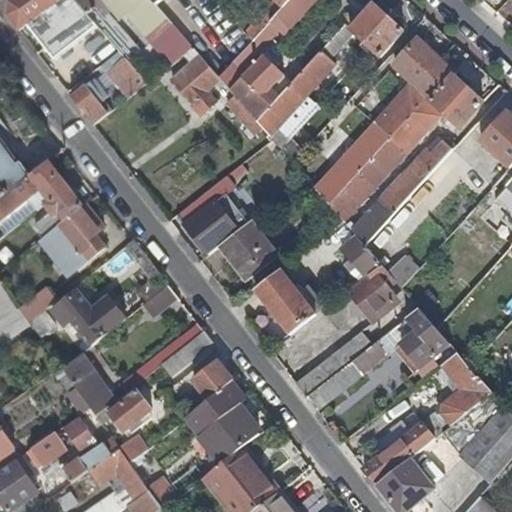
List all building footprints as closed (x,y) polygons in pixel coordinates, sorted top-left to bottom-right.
[(53,60),(97,26),(75,0),(12,0),(9,2),(7,17),(18,31),(26,25),(53,60)] [(129,10),(173,62),(177,59),(192,48),(156,5),(150,0),(75,0),(97,26),(110,41),(118,35),(104,18),(113,12),(118,18),(129,10)] [(315,0),(289,0),(283,7),(273,18),(271,20),(253,40),(259,46),(262,42),(266,45),(279,30),(284,34),(315,0)] [(283,7),(274,0),(265,10),(273,18),(283,7)] [(304,150),(299,145),(292,139),(289,142),(276,131),(308,96),(336,64),(332,61),(356,35),(379,56),(403,30),(374,4),(351,29),(346,24),(282,95),(280,96),(257,122),(272,140),(292,163),(304,150)] [(273,18),(265,10),(245,32),(252,42),(253,40),(271,20),(273,18)] [(417,38),(393,64),(431,99),(431,100),(445,114),(442,118),(454,129),(457,125),(459,127),(482,102),(454,76),(456,74),(417,38)] [(207,91),(211,88),(220,80),(218,78),(205,62),(192,48),(177,59),(184,68),(172,79),(193,104),(194,103),(203,112),(216,101),(207,91)] [(106,72),(128,97),(147,83),(124,57),(106,72)] [(225,71),(218,78),(220,80),(234,96),(257,122),(280,96),(282,95),(276,90),(274,93),(270,89),(282,76),(263,57),(236,84),(225,71)] [(86,86),(71,98),(92,125),(108,113),(86,86)] [(409,86),(316,191),(330,206),(343,222),(395,164),(436,119),(420,104),(424,99),(409,86)] [(220,98),(211,88),(207,91),(216,101),(220,98)] [(253,126),(257,122),(234,96),(227,102),(240,117),(243,114),(253,126)] [(289,142),(292,139),(320,107),(308,96),(276,131),(289,142)] [(480,142),(509,169),(511,165),(511,117),(506,112),(480,142)] [(299,145),(304,150),(311,142),(306,138),(299,145)] [(0,186),(5,194),(29,176),(11,150),(8,152),(0,140),(0,186)] [(381,198),(351,231),(356,237),(364,245),(452,149),(443,141),(432,153),(427,149),(393,186),(382,199),(381,198)] [(452,151),(425,181),(436,191),(463,161),(452,151)] [(58,213),(65,221),(82,208),(47,162),(29,176),(5,194),(17,211),(42,192),(50,202),(45,206),(53,217),(58,213)] [(178,215),(209,255),(220,246),(239,231),(218,205),(238,189),(227,176),(178,215)] [(498,200),(489,191),(467,216),(469,217),(460,226),(465,230),(473,221),(476,224),(498,200)] [(102,228),(84,206),(82,208),(65,221),(44,238),(49,244),(61,235),(83,263),(99,251),(89,239),(102,228)] [(276,257),(249,223),(239,231),(220,246),(247,280),(276,257)] [(366,277),(381,265),(364,245),(356,237),(341,249),(347,255),(341,260),(351,273),(358,268),(366,277)] [(100,268),(112,284),(132,268),(120,252),(100,268)] [(405,256),(388,273),(395,282),(402,289),(420,269),(405,256)] [(382,292),(395,282),(388,273),(381,265),(366,277),(350,290),(371,317),(390,301),(382,292)] [(317,316),(281,270),(255,291),(291,337),(317,316)] [(139,292),(147,303),(168,286),(160,276),(139,292)] [(432,308),(424,315),(437,329),(455,309),(429,282),(418,292),(432,308)] [(2,284),(0,285),(0,339),(3,345),(32,325),(29,322),(20,309),(2,284)] [(179,299),(168,286),(147,303),(144,306),(155,318),(179,299)] [(45,290),(20,309),(29,322),(45,310),(55,302),(45,290)] [(71,321),(91,347),(128,318),(110,296),(93,309),(78,291),(52,312),(63,327),(71,321)] [(397,302),(409,317),(419,309),(407,295),(397,302)] [(421,368),(449,344),(446,339),(437,329),(424,315),(419,309),(409,317),(373,345),(319,388),(307,397),(316,409),(389,352),(398,345),(400,343),(421,368)] [(56,323),(45,310),(29,322),(32,325),(39,336),(56,323)] [(117,381),(126,393),(162,364),(204,332),(195,319),(117,381)] [(457,326),(446,339),(449,344),(451,346),(457,352),(460,355),(472,341),(457,326)] [(296,383),(307,397),(319,388),(373,345),(363,331),(296,383)] [(204,332),(162,364),(172,376),(213,343),(204,332)] [(403,350),(398,345),(389,352),(394,357),(403,350)] [(441,412),(452,426),(463,417),(493,394),(478,377),(476,378),(456,354),(442,364),(461,389),(442,404),(441,412)] [(115,402),(82,355),(63,370),(85,400),(91,409),(97,416),(115,402)] [(233,382),(218,362),(192,382),(208,402),(232,383),(233,382)] [(245,400),(232,383),(208,402),(205,405),(219,422),(201,435),(223,463),(241,449),(259,435),(237,406),(245,400)] [(137,394),(110,415),(125,433),(152,412),(137,394)] [(493,419),(504,407),(503,406),(493,394),(463,417),(475,432),(493,419)] [(491,482),(511,458),(511,416),(504,407),(493,419),(461,455),(491,482)] [(452,426),(441,412),(423,425),(435,439),(452,426)] [(79,420),(65,430),(81,453),(95,444),(79,420)] [(435,439),(423,425),(422,424),(364,470),(376,486),(411,458),(435,439)] [(0,471),(15,461),(19,459),(0,432),(0,471)] [(66,451),(54,434),(30,451),(42,468),(66,451)] [(138,436),(120,449),(121,450),(130,463),(140,455),(148,449),(138,436)] [(63,471),(72,484),(88,473),(121,450),(120,449),(113,439),(81,461),(80,459),(63,471)] [(207,475),(235,511),(253,511),(276,494),(241,449),(223,463),(207,475)] [(98,488),(106,482),(116,475),(134,501),(150,491),(130,463),(121,450),(88,473),(98,488)] [(36,472),(42,468),(30,451),(24,455),(36,472)] [(173,501),(140,455),(130,463),(150,491),(156,500),(161,507),(163,509),(173,501)] [(407,511),(435,490),(411,458),(376,486),(396,511),(407,511)] [(0,500),(7,511),(9,511),(37,493),(15,461),(0,471),(0,500)] [(116,475),(106,482),(118,498),(125,508),(126,508),(134,501),(116,475)] [(128,511),(154,511),(161,507),(156,500),(150,491),(134,501),(126,508),(128,511)] [(253,511),(294,511),(279,492),(276,494),(253,511)] [(37,493),(9,511),(30,511),(44,503),(37,493)] [(497,511),(481,496),(466,511),(497,511)] [(118,498),(96,511),(119,511),(125,508),(118,498)]
